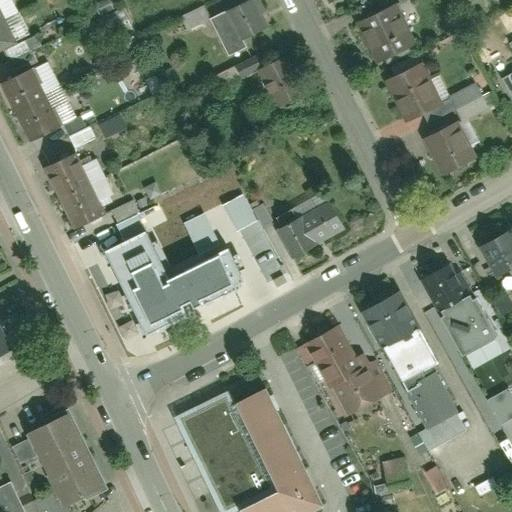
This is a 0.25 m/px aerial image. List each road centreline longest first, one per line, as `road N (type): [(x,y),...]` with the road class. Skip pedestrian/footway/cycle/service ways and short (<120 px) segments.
road 1 (residential): [(111,395),(413,235)]
road 2 (residential): [(413,235),(292,0)]
road 3 (tertiary): [(0,167),(83,343)]
road 4 (tertiary): [(111,395),(168,511)]
